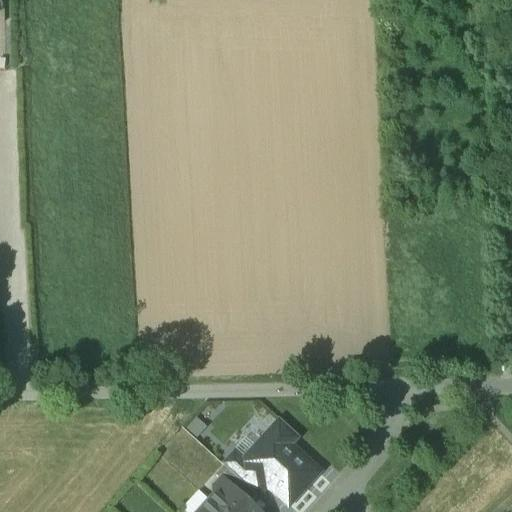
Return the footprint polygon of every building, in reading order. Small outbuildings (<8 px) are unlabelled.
[(297,437),(279,421),(271,430),(289,446),(297,437)] [(241,463),(240,464),(266,487),(288,507),(319,473),(289,446),(271,430),(241,463)] [(241,463),(233,456),(223,467),(249,491),(256,497),(266,487),(240,464),(241,463)] [(249,491),(223,467),(214,476),(220,481),(220,480),(242,500),(249,491)] [(255,511),(242,500),(220,480),(220,481),(214,488),(214,495),(215,496),(209,503),(219,511),(255,511)] [(219,511),(209,503),(200,511),(219,511)]
